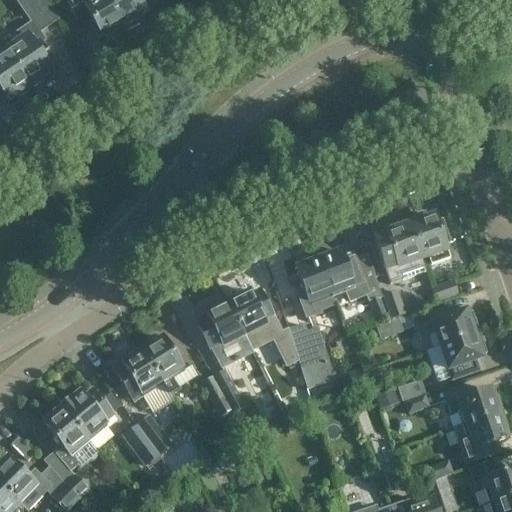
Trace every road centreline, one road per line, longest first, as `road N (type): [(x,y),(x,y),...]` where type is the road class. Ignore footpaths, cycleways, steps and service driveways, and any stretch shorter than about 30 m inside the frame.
road 1 (tertiary): [(37,320),(281,91),(361,46),(426,25)]
road 2 (residential): [(37,320),(71,331),(469,150)]
road 3 (residential): [(268,0),(80,111),(0,174)]
road 4 (residential): [(469,150),(426,25)]
